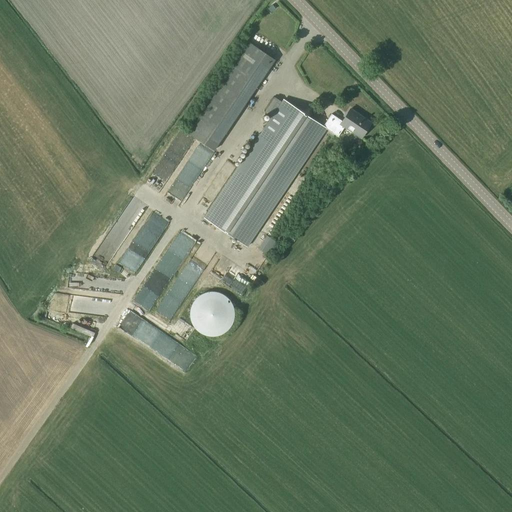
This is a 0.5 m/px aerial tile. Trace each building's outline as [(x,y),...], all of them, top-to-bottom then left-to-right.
[(249,45),(234,68),(240,72),(244,67),(263,80),(275,62),(249,45)] [(260,85),(240,72),(235,80),(254,93),(260,85)] [(273,118),(208,214),(205,219),(248,248),(327,130),(339,138),(345,129),(362,140),(372,124),(351,110),(343,122),(332,115),(324,128),(284,101),(282,104),(275,99),(266,113),(273,118)] [(201,209),(208,196),(201,192),(194,205),(201,209)] [(105,269),(140,205),(126,197),(90,261),(105,269)] [(137,259),(165,217),(151,208),(120,255),(132,262),(135,258),(137,259)] [(148,313),(182,251),(178,249),(179,248),(166,240),(131,304),(148,313)] [(199,242),(193,251),(197,253),(191,263),(199,267),(210,249),(199,242)] [(206,276),(217,281),(227,259),(217,254),(206,276)] [(168,319),(198,272),(184,263),(154,310),(168,319)] [(108,290),(108,279),(66,277),(66,289),(108,290)] [(109,289),(122,292),(125,280),(112,277),(109,289)] [(75,315),(77,300),(64,298),(61,313),(75,315)] [(116,326),(164,359),(174,344),(133,316),(135,314),(127,309),(116,326)] [(172,319),(170,334),(185,336),(185,334),(221,338),(222,327),(219,327),(219,322),(191,319),(192,316),(186,315),(185,320),(172,319)]
